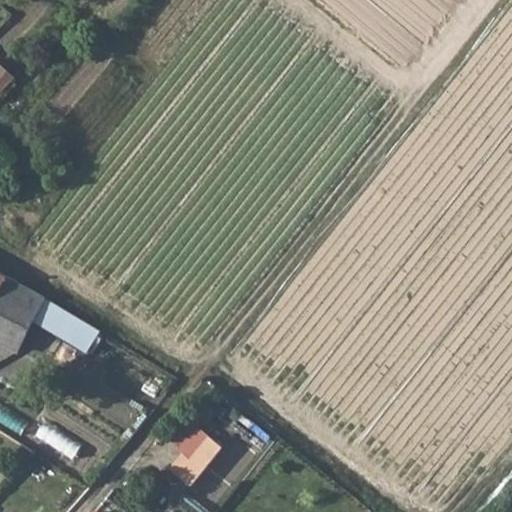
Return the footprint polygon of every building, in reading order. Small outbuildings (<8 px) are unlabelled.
[(0,94),(18,74),(0,58),(0,54),(2,52),(0,50),(0,94)] [(34,323),(49,296),(0,268),(0,339),(19,349),(34,323)] [(34,323),(130,373),(144,347),(49,296),(34,323)] [(188,419),(171,440),(187,453),(195,459),(213,438),(188,419)] [(195,459),(187,453),(174,469),(195,487),(226,449),(213,438),(195,459)]
